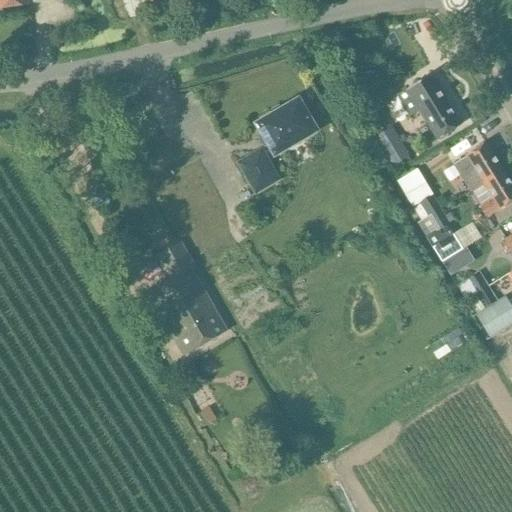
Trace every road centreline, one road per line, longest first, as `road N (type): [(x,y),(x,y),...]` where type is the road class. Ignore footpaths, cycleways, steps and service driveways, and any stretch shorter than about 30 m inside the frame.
road 1 (tertiary): [(0,80),(390,0)]
road 2 (tertiary): [(511,107),(458,0)]
